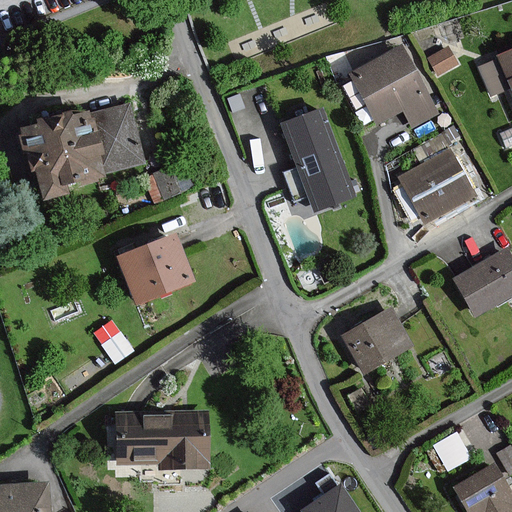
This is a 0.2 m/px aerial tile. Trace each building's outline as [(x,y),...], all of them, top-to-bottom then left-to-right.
[(398,45),(344,73),(371,126),(399,111),(410,132),(436,118),(398,45)] [(511,50),(474,64),(485,94),(509,85),(511,94),(511,50)] [(142,163),(129,106),(88,116),(102,173),(142,163)] [(102,176),(102,173),(88,116),(87,110),(37,122),(38,127),(24,130),(41,199),(67,193),(65,185),(102,176)] [(278,125),(312,213),(330,206),(350,199),(334,158),(331,148),(316,110),(308,113),(301,116),(278,125)] [(442,150),(392,179),(419,225),(469,197),(442,150)] [(171,236),(116,260),(136,305),(191,281),(171,236)] [(449,279),(472,319),(511,296),(511,264),(503,248),(449,279)] [(390,310),(338,337),(358,374),(409,348),(390,310)] [(207,417),(116,416),(115,464),(157,465),(157,473),(206,474),(207,417)] [(455,428),(432,440),(446,466),(469,454),(455,428)] [(511,511),(511,502),(491,469),(455,491),(467,511),(511,511)] [(353,511),(330,475),(316,483),(326,499),(305,511),(353,511)] [(50,511),(48,485),(0,488),(0,511),(70,511),(70,510),(67,511),(50,511)]
